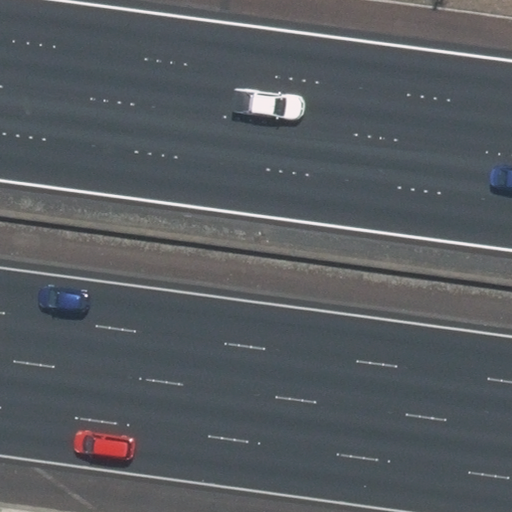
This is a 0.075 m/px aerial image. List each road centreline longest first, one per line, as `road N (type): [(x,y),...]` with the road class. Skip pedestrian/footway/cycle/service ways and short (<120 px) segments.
road 1 (motorway): [(511,385),(0,314)]
road 2 (motorway): [(0,76),(511,140)]
